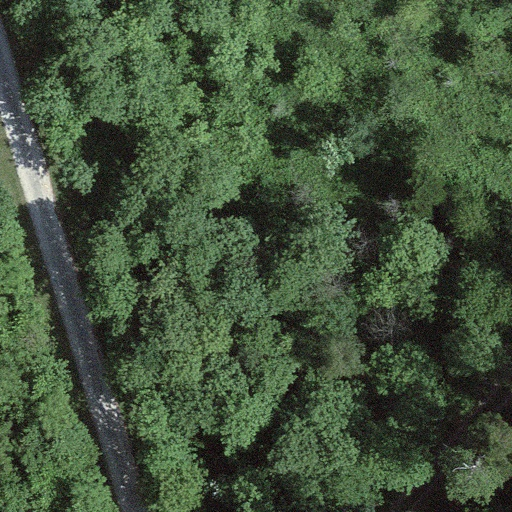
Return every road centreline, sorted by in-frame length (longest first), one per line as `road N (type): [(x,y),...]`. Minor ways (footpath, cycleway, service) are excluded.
road 1 (track): [(137,511),(0,61)]
road 2 (track): [(511,384),(386,511)]
